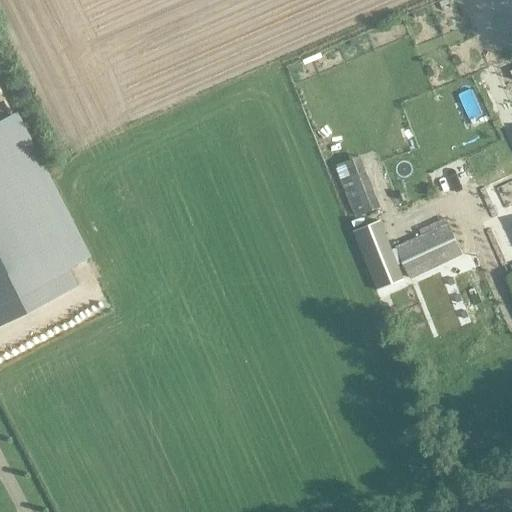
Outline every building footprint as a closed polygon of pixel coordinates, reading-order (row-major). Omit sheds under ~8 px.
[(12,115),(0,120),(0,325),(78,286),(68,267),(85,259),(12,115)] [(355,143),(340,148),(345,163),(359,158),(355,143)] [(331,166),(343,164),(340,149),(328,151),(331,166)] [(381,207),(365,168),(340,178),(355,217),(381,207)] [(410,279),(463,254),(448,222),(447,222),(445,217),(424,227),(427,231),(395,247),(410,279)] [(380,219),(354,230),(378,289),(404,279),(380,219)]
